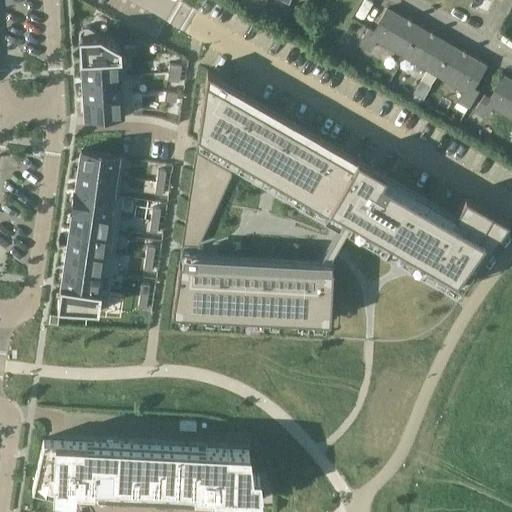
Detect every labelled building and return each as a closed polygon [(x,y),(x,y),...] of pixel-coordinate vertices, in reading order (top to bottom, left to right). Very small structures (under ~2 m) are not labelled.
[(369,27),(360,42),(370,48),(376,37),(404,54),(420,26),(410,20),(411,18),(409,17),(407,19),(387,7),(374,30),(369,27)] [(79,33),(79,34),(80,58),(82,58),(82,57),(121,54),(120,44),(90,27),(89,27),(89,26),(88,26),(87,26),(86,26),(85,26),(84,26),(83,26),(83,27),(82,27),(81,28),(81,29),(80,29),(80,30),(79,30),(79,31),(79,32),(79,33)] [(420,26),(404,54),(436,72),(452,45),(432,33),(434,31),(431,29),(430,32),(420,26)] [(452,45),(436,72),(464,89),(458,99),(468,105),(477,90),(472,87),(485,63),(465,52),(466,49),(464,48),(462,51),(452,45)] [(137,46),(124,46),(125,54),(137,54),(137,46)] [(121,54),(82,57),(82,58),(83,77),(126,74),(126,72),(124,53),(121,54)] [(169,63),(168,71),(179,73),(180,73),(182,65),(181,65),(180,65),(169,63)] [(206,78),(198,135),(200,135),(272,177),(348,220),(351,222),(407,254),(463,285),(509,220),(465,195),(455,213),(385,173),(386,171),(383,169),(381,171),(372,166),(373,164),(370,162),(369,164),(359,158),(360,157),(357,155),(356,157),(224,80),(225,79),(207,69),(206,78)] [(168,71),(167,79),(179,81),(180,73),(179,73),(168,71)] [(126,74),(83,77),(84,96),(132,93),(130,72),(126,72),(126,74)] [(484,94),(475,109),(485,115),(492,104),(511,115),(511,79),(502,74),(489,97),(484,94)] [(420,79),(413,92),(423,98),(431,85),(420,79)] [(165,91),(164,99),(176,100),(177,92),(165,91)] [(132,93),(84,96),(85,115),(133,113),(132,93)] [(81,149),(78,169),(121,175),(124,156),(81,149)] [(184,226),(182,244),(196,244),(197,244),(198,244),(199,243),(231,175),(231,174),(231,173),(231,172),(231,171),(231,170),(230,170),(230,169),(195,150),(193,166),(192,171),(189,195),(188,200),(185,221),(184,226)] [(76,187),(76,188),(118,195),(118,194),(121,175),(78,169),(76,187)] [(158,169),(156,181),(164,182),(166,170),(158,169)] [(156,181),(155,193),(163,194),(164,182),(156,181)] [(74,187),(71,208),(73,208),(120,215),(123,194),(118,194),(118,195),(76,188),(76,187),(74,187)] [(152,207),(151,219),(159,220),(161,208),(152,207)] [(73,208),(70,227),(117,234),(120,215),(73,208)] [(151,219),(149,231),(157,232),(159,220),(151,219)] [(70,227),(67,246),(105,252),(114,253),(117,234),(70,227)] [(147,245),(145,257),(153,258),(155,246),(147,245)] [(67,246),(64,266),(102,272),(102,269),(108,270),(112,270),(118,271),(120,254),(114,253),(105,252),(67,246)] [(180,260),(172,311),(251,315),(330,319),(333,266),(331,266),(331,259),(182,252),(181,251),(181,253),(182,253),(181,260),(180,260)] [(145,257),(143,269),(152,270),(153,258),(145,257)] [(62,283),(61,284),(109,291),(112,270),(108,270),(102,269),(102,272),(64,266),(63,271),(62,283)] [(60,282),(57,305),(106,308),(109,291),(61,284),(62,283),(60,282)] [(141,283),(140,295),(148,296),(149,284),(141,283)] [(140,295),(138,307),(146,308),(148,296),(140,295)] [(242,432),(241,445),(249,446),(249,439),(242,432)] [(39,457),(33,483),(76,487),(76,484),(93,486),(106,487),(128,488),(150,489),(174,490),(212,492),(212,499),(223,499),(223,493),(262,495),(259,473),(252,472),(249,449),(227,448),(43,438),(39,457)]
